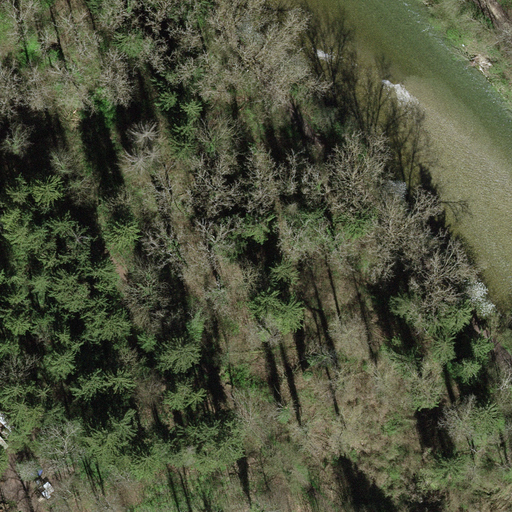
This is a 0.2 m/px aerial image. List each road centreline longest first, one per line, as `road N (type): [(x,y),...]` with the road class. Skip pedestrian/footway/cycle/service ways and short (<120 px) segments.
road 1 (track): [(183,0),(511,386)]
road 2 (track): [(330,511),(0,133)]
